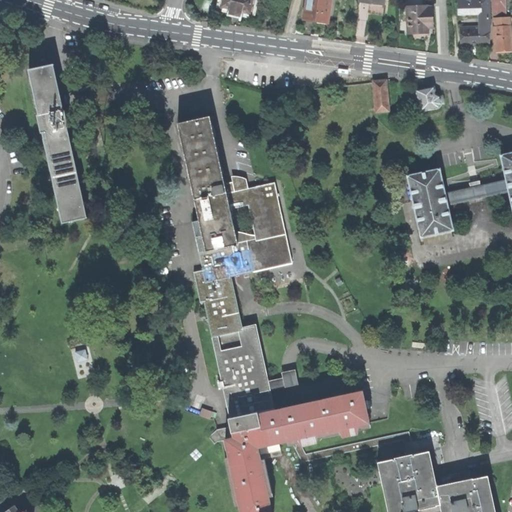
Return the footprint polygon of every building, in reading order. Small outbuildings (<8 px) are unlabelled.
[(221,0),(220,8),(231,10),(230,15),(235,16),(239,17),(241,13),(251,15),(254,0),(221,0)] [(306,0),(303,20),(315,22),(328,23),(331,0),(306,0)] [(489,45),(487,0),(458,0),(459,13),(483,12),(483,18),(481,20),(481,27),(461,28),(461,46),(477,45),(489,45)] [(505,0),(492,0),(493,15),(507,14),(505,0)] [(427,7),(427,5),(406,6),(408,33),(418,32),(428,32),(428,26),(428,22),(433,22),(432,6),(427,7)] [(509,18),(494,18),(496,51),(504,51),(511,50),(509,18)] [(60,110),(51,64),(41,66),(29,69),(39,114),(37,115),(41,132),(42,132),(62,222),(83,218),(67,140),(64,127),(72,125),(69,108),(60,110)] [(386,81),(373,82),(375,111),(388,110),(386,81)] [(438,108),(440,104),(439,96),(435,94),(433,86),(423,89),(415,90),(416,92),(411,93),(413,103),(418,102),(420,111),(438,108)] [(192,222),(203,270),(193,273),(200,303),(204,302),(231,417),(274,408),(270,388),(266,368),(256,324),(242,327),(240,320),(230,276),(248,272),(252,271),(292,262),(274,181),(226,193),(209,116),(196,119),(177,123),(199,220),(192,222)] [(511,152),(500,155),(506,181),(480,186),(479,183),(470,185),(470,188),(444,194),(439,168),(407,175),(421,236),(422,236),(424,244),(453,237),(451,229),(452,229),(446,204),(473,198),(474,202),(483,200),(482,196),(508,190),(511,207),(511,152)] [(90,359),(87,349),(78,352),(81,361),(90,359)] [(317,442),(317,439),(340,434),(342,436),(358,433),(358,430),(370,427),(369,422),(362,391),(275,410),(274,408),(231,417),(229,418),(233,432),(234,432),(235,437),(225,439),(240,511),(271,511),(258,447),(290,440),(297,438),(301,445),(317,442)] [(305,453),(301,445),(297,438),(290,440),(302,462),(404,440),(407,456),(377,462),(379,471),(382,484),(387,511),(403,511),(407,511),(440,504),(441,511),(495,511),(488,476),(472,479),(466,480),(455,483),(454,478),(445,480),(446,484),(437,487),(429,451),(414,454),(411,442),(409,431),(305,453)]
